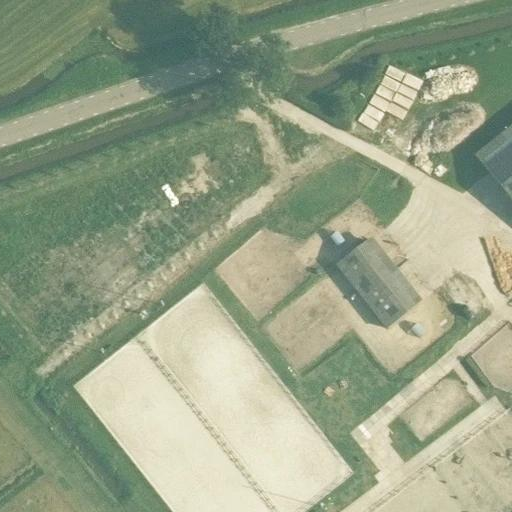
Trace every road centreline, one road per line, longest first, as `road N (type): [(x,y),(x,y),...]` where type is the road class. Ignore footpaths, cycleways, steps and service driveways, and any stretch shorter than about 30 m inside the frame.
road 1 (tertiary): [(0,140),(236,59),(455,0)]
road 2 (track): [(511,226),(283,111)]
